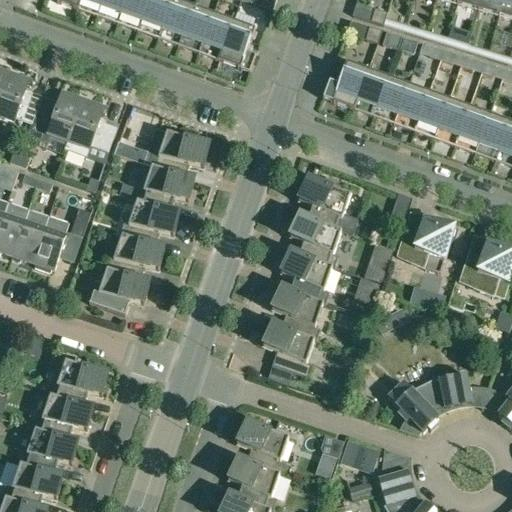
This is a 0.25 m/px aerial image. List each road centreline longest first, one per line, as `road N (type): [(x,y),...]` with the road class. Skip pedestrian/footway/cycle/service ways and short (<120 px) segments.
road 1 (unclassified): [(274,119),(0,19)]
road 2 (residential): [(186,374),(274,119)]
road 3 (unclassified): [(511,206),(274,119)]
road 4 (residential): [(433,456),(227,387)]
road 5 (residential): [(433,456),(470,433),(493,441),(504,457),(497,494),(481,506),(457,504),(434,486)]
road 6 (residential): [(146,362),(94,511)]
road 7 (residential): [(146,362),(0,311)]
road 8 (residential): [(140,511),(186,374)]
road 9 (residential): [(183,511),(227,387)]
road 10 (residential): [(274,119),(316,0)]
